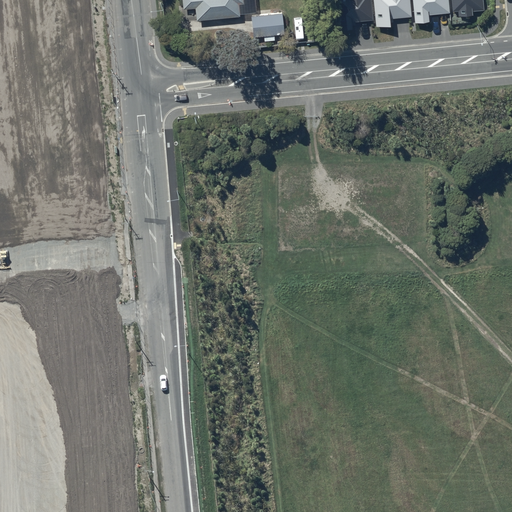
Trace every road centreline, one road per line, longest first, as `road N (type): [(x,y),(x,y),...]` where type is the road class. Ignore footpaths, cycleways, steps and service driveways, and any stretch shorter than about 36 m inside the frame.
road 1 (residential): [(139,91),(180,511)]
road 2 (tertiary): [(139,91),(511,54)]
